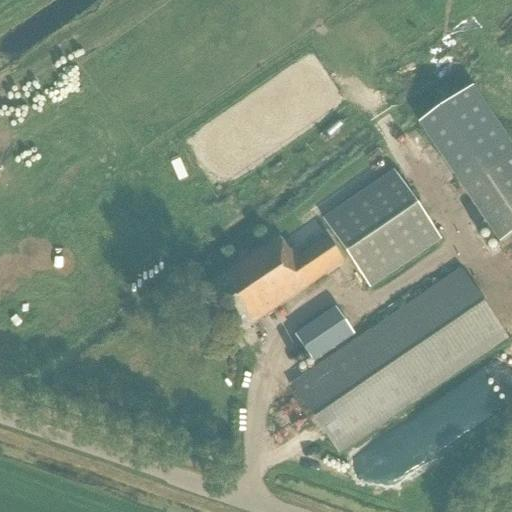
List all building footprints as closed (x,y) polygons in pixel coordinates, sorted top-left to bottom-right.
[(418,124),(499,244),(511,235),(511,147),(472,88),(418,124)] [(441,241),(394,171),(321,220),(369,290),(441,241)] [(206,288),(237,335),(343,263),(327,238),(297,258),(291,250),(288,252),(279,238),(206,288)] [(338,454),(507,339),(460,270),(291,385),(338,454)] [(295,337),(313,363),(353,336),(335,310),(295,337)]
